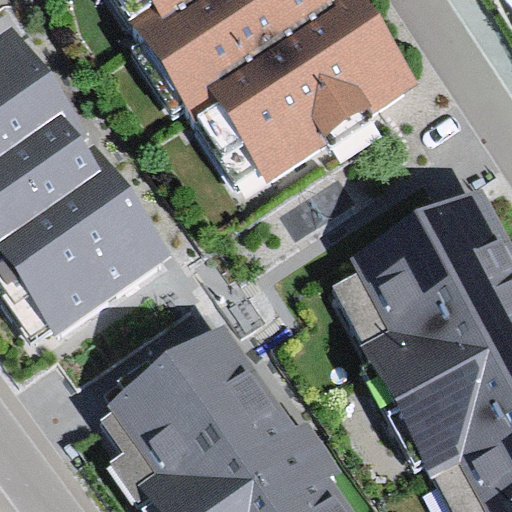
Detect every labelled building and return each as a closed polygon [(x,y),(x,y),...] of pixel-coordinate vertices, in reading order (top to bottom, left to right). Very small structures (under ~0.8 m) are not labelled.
[(422,95),(360,0),(107,0),(239,201),(261,187),(267,196),(422,95)] [(511,0),(498,0),(507,9),(511,21),(511,0)] [(9,36),(0,42),(0,293),(45,360),(172,273),(9,36)] [(511,511),(511,253),(483,197),(351,266),(358,281),(332,294),(445,511),(511,511)] [(235,341),(99,432),(152,511),(348,511),(305,446),(235,341)]
